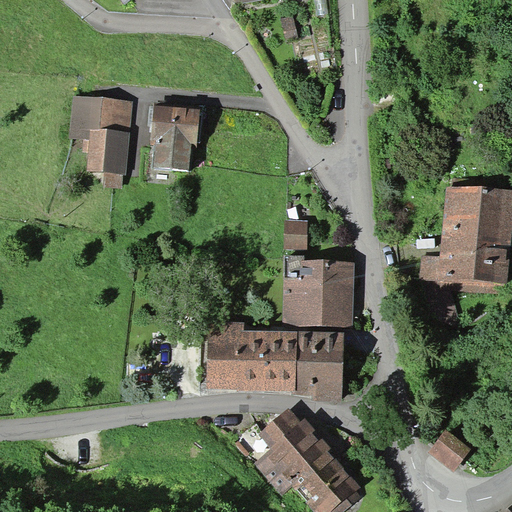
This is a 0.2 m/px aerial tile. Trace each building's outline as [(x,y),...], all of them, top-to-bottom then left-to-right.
[(134,101),(77,99),(74,188),(131,190),(134,101)] [(207,113),(159,112),(158,165),(205,167),(207,113)] [(511,190),(452,187),(448,251),(426,250),(424,280),(511,285),(511,190)] [(310,217),(286,216),(284,245),(309,246),(310,217)] [(356,330),(359,264),(288,262),(286,328),(356,330)] [(353,336),(214,331),(212,392),(351,396),(353,336)] [(301,511),(344,511),(369,492),(302,411),(253,452),(301,511)] [(448,426),(430,450),(440,458),(448,464),(455,469),(473,446),(448,426)]
